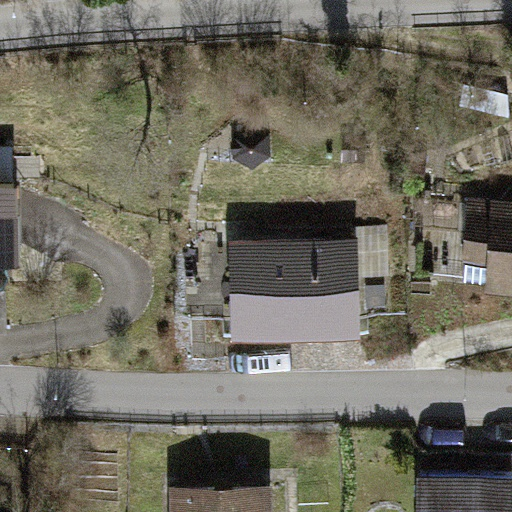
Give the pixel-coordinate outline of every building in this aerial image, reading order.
[(55,168),(0,169),(0,251),(58,249),(55,168)] [(511,193),(498,193),(496,281),(511,281),(511,193)] [(402,232),(265,236),(268,326),(404,322),(402,232)] [(511,511),(511,466),(450,469),(451,511),(511,511)] [(305,511),(305,482),(201,484),(201,511),(305,511)]
